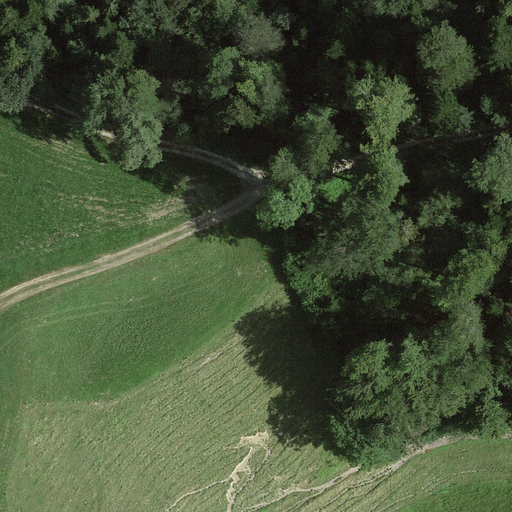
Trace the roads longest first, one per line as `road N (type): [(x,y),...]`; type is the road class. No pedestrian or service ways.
road 1 (track): [(0,308),(300,197),(511,142)]
road 2 (track): [(0,95),(138,129),(300,197)]
